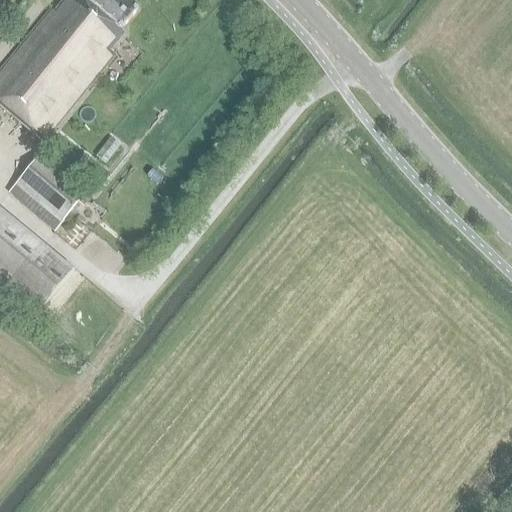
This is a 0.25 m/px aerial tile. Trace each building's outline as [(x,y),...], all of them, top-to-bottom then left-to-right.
[(137,12),(120,0),(76,0),(74,4),(69,0),(65,0),(53,16),(48,12),(0,73),(0,110),(45,146),(115,57),(111,54),(121,42),(116,38),(137,12)] [(96,176),(70,153),(61,163),(88,186),(96,176)] [(41,156),(10,193),(55,232),(86,195),(41,156)] [(75,274),(0,212),(0,294),(20,311),(29,300),(44,312),(75,274)] [(62,322),(49,312),(43,320),(55,330),(62,322)]
